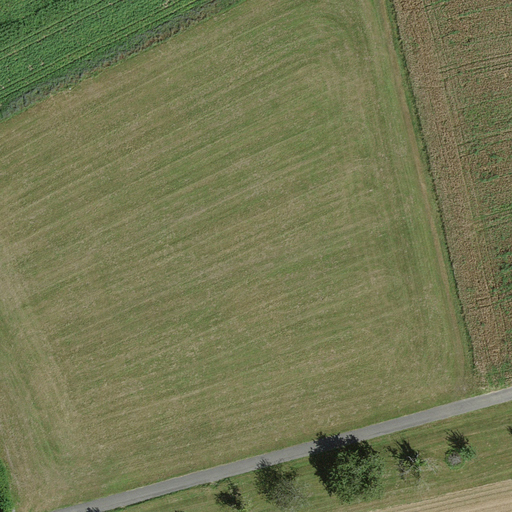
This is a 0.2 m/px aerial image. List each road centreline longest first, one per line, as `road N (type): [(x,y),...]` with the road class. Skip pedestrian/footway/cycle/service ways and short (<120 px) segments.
road 1 (residential): [(71,511),(477,401)]
road 2 (track): [(477,401),(384,0)]
